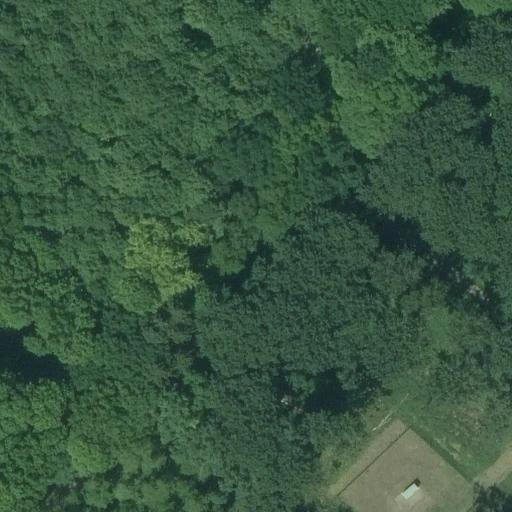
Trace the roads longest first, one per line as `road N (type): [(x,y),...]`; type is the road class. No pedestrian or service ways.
road 1 (track): [(46,511),(347,202)]
road 2 (track): [(511,26),(347,202)]
road 3 (track): [(347,202),(375,214),(511,321)]
